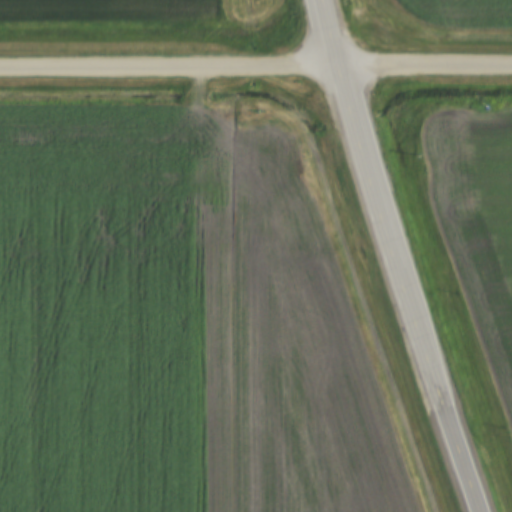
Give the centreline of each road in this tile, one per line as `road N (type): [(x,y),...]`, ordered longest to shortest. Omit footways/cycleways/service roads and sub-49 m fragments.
road 1 (residential): [(0,66),(511,63)]
road 2 (primary): [(478,511),(332,64)]
